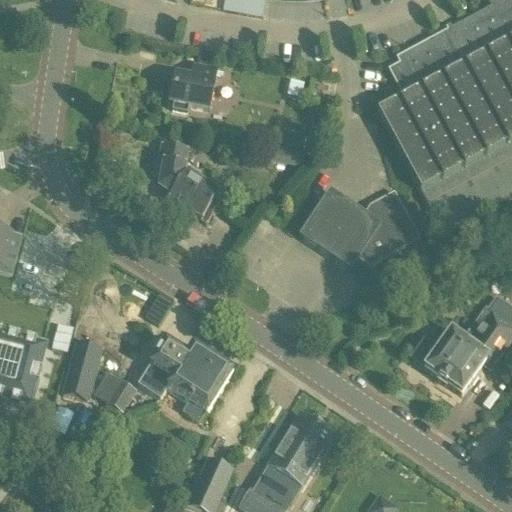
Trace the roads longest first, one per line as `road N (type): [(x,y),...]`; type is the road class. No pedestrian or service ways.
road 1 (tertiary): [(511,505),(118,246),(79,215),(47,163)]
road 2 (residential): [(344,32),(270,34),(119,0)]
road 3 (residential): [(362,192),(344,32)]
